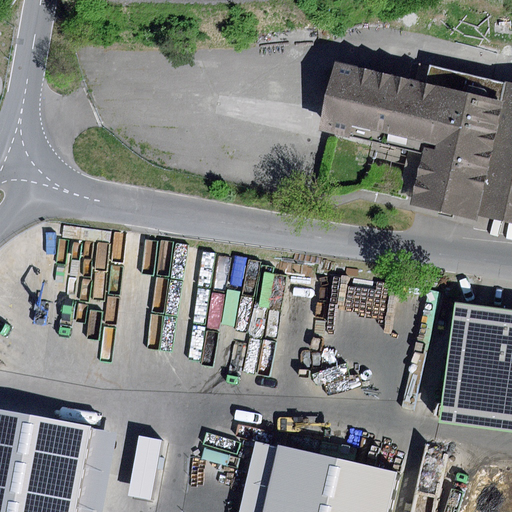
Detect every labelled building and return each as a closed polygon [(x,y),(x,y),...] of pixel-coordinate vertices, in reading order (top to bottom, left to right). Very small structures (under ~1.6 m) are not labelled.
[(427,85),(334,64),(321,120),(423,143),(412,201),(480,218),(481,212),(511,219),(511,86),(431,67),(427,85)] [(511,313),(457,307),(444,405),(511,414),(511,313)] [(442,423),(511,432),(511,414),(444,405),(442,423)] [(76,511),(92,428),(0,411),(0,511),(76,511)] [(102,511),(117,433),(92,428),(76,511),(102,511)] [(161,441),(139,437),(130,497),(151,501),(161,441)] [(265,511),(280,448),(255,442),(239,511),(265,511)] [(390,511),(399,475),(280,448),(265,511),(390,511)]
